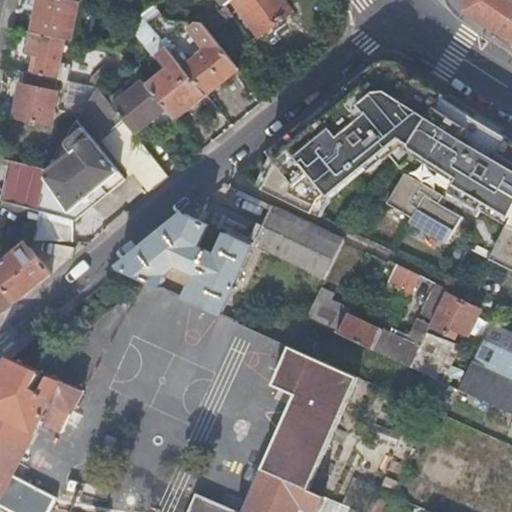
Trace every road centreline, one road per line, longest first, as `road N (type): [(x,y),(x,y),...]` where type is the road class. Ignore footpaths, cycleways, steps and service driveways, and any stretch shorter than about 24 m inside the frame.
road 1 (residential): [(401,12),(0,336)]
road 2 (secondary): [(511,91),(401,12)]
